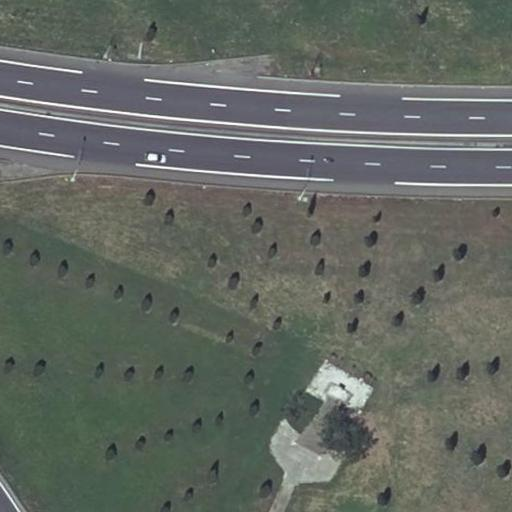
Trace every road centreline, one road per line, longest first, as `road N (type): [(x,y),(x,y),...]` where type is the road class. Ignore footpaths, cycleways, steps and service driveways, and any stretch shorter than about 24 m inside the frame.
road 1 (motorway): [(0,126),(297,159),(511,165)]
road 2 (motorway): [(511,116),(146,98),(0,78)]
